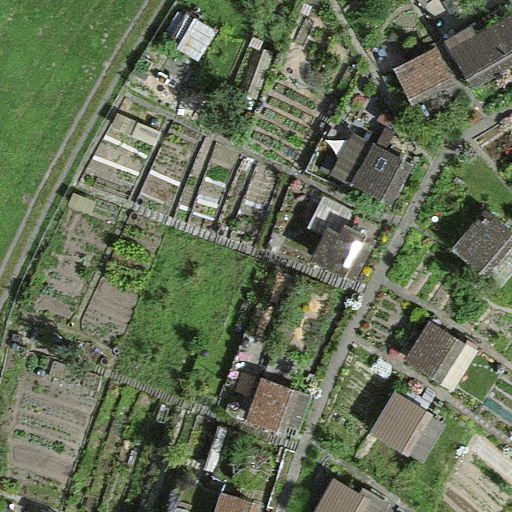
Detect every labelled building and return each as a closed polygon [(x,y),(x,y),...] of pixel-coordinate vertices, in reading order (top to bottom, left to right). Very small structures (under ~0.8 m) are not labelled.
[(472,72),(511,50),(511,0),(503,0),(449,29),(472,72)] [(416,90),(455,69),(436,35),(397,56),(416,90)] [(267,370),(251,405),(297,425),(313,390),(267,370)] [(394,386),(376,427),(427,449),(445,409),(394,386)] [(337,469),(317,511),(386,511),(394,495),(337,469)] [(214,511),(262,511),(269,500),(232,480),(214,511)]
